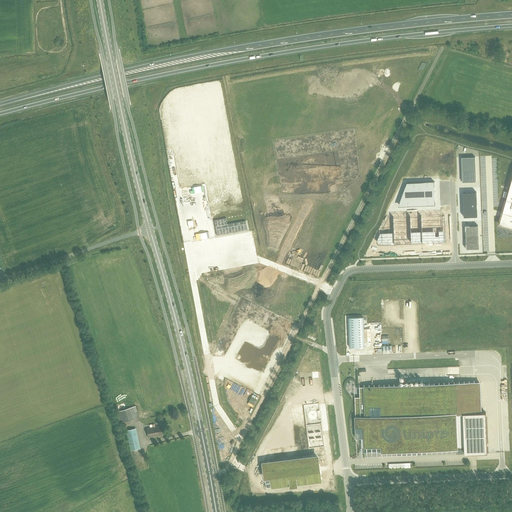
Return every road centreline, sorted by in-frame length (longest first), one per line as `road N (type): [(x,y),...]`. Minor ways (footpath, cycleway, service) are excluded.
road 1 (trunk): [(511,15),(204,53),(0,103)]
road 2 (trunk): [(0,113),(248,58),(511,25)]
road 3 (track): [(210,474),(228,463),(412,106)]
road 4 (secondary): [(216,511),(149,228)]
road 5 (unclassified): [(331,351),(326,313),(354,269),(511,264)]
road 6 (secondary): [(149,228),(100,0)]
road 7 (unclassified): [(346,481),(511,474)]
road 8 (unclassified): [(0,280),(149,228)]
road 9 (unclassified): [(332,359),(467,353)]
road 10 (unclassified): [(346,481),(332,359)]
